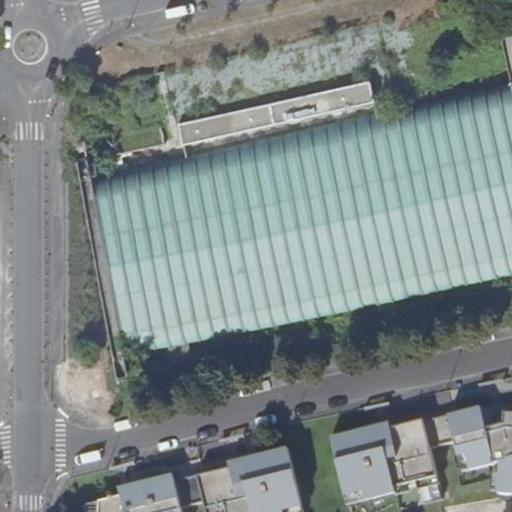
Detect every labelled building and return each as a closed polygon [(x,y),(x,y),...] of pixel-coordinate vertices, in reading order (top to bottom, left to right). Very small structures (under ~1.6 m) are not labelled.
[(375,81),(182,118),(186,140),(379,102),(375,81)] [(511,83),(510,84),(83,183),(115,359),(511,276),(511,83)] [(483,407),(449,416),(464,475),(501,464),(499,494),(511,496),(511,413),(508,414),(506,424),(488,428),(483,407)] [(408,488),(441,480),(426,421),(390,430),(390,424),(334,438),(349,507),(409,493),(408,488)] [(232,469),(199,477),(206,511),(305,511),(290,449),(230,464),(232,469)] [(184,511),(176,474),(119,488),(123,498),(101,502),(100,511),(184,511)]
